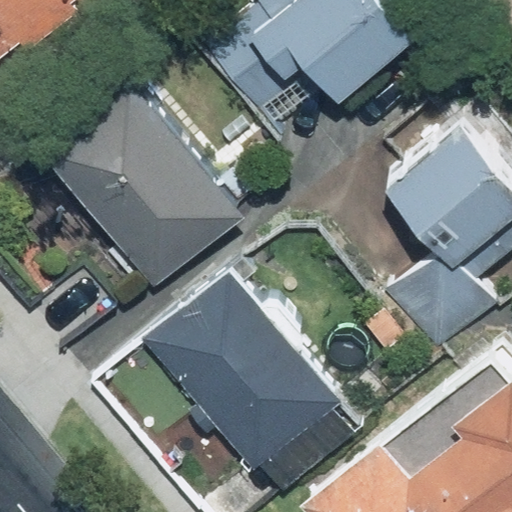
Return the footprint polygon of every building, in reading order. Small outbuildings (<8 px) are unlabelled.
[(0,0),(0,50),(28,26),(38,36),(78,0),(0,0)] [(277,0),(220,50),(280,120),(340,68),(350,79),(437,4),(433,0),(277,0)] [(257,186),(141,52),(45,135),(162,269),(257,186)] [(511,122),(482,87),(396,161),(451,226),(393,275),(447,338),(509,285),(469,239),(511,202),(511,122)] [(358,372),(247,243),(155,323),(287,477),(372,404),(350,379),(358,372)] [(511,511),(511,323),(397,429),(389,420),(312,491),(330,511),(511,511)]
